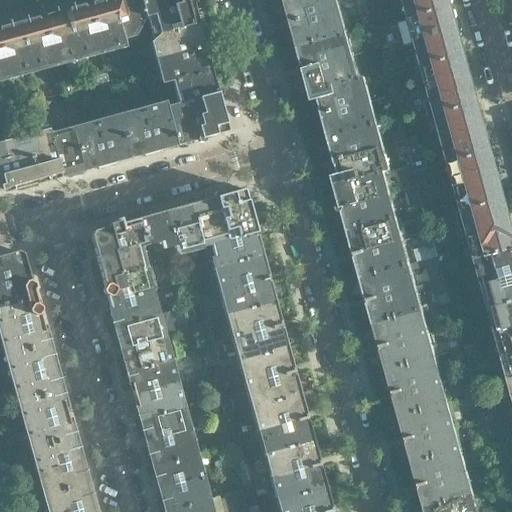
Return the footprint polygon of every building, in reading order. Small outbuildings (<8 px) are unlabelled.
[(120,35),(110,0),(102,0),(87,4),(99,49),(122,42),(120,35)] [(139,0),(110,0),(120,35),(137,30),(144,17),(139,0)] [(192,4),(194,3),(194,0),(139,0),(144,17),(153,15),(158,34),(197,23),(192,4)] [(334,11),(331,0),(283,0),(290,23),(334,11)] [(452,6),(449,0),(402,0),(403,3),(408,2),(412,17),(452,6)] [(378,8),(376,1),(368,3),(370,11),(378,8)] [(99,49),(87,4),(64,11),(76,55),(99,49)] [(458,30),(453,11),(452,6),(412,17),(416,32),(411,34),(414,43),(458,30)] [(76,55),(64,11),(40,17),(53,61),(76,55)] [(340,34),(334,11),(290,23),(296,46),(340,34)] [(53,61),(40,17),(17,23),(30,68),(53,61)] [(30,68),(17,23),(0,28),(0,50),(6,74),(30,68)] [(203,47),(197,23),(158,34),(153,39),(159,59),(203,47)] [(465,55),(458,30),(414,43),(416,51),(421,50),(425,66),(465,55)] [(347,57),(340,34),(296,46),(302,69),(347,57)] [(389,49),(387,42),(379,44),(381,52),(389,49)] [(210,70),(205,52),(203,47),(159,59),(165,82),(171,81),(171,80),(210,70)] [(391,57),(389,49),(381,52),(383,59),(391,57)] [(472,79),(465,55),(425,66),(429,81),(425,82),(427,91),(472,79)] [(353,80),(347,57),(302,69),(309,93),(353,81),(353,80)] [(149,70),(147,62),(146,62),(129,67),(131,75),(149,70)] [(131,75),(129,67),(114,71),(116,79),(131,75)] [(155,69),(149,70),(131,75),(134,87),(135,90),(159,83),(155,69)] [(227,132),(217,97),(220,95),(220,92),(218,90),(215,89),(210,70),(171,80),(171,81),(177,104),(188,101),(193,117),(198,115),(204,138),(227,132)] [(134,87),(131,75),(116,79),(108,82),(111,93),(134,87)] [(366,102),(360,79),(359,79),(353,80),(353,81),(309,93),(310,96),(314,111),(320,109),(321,115),(366,102)] [(478,103),(474,88),(472,79),(427,91),(430,100),(434,99),(438,114),(478,103)] [(79,88),(76,80),(61,84),(63,92),(79,88)] [(98,97),(95,85),(85,88),(88,99),(98,97)] [(62,94),(59,86),(36,92),(39,101),(62,94)] [(88,99),(85,88),(77,90),(80,102),(88,99)] [(403,98),(401,90),(393,93),(395,100),(403,98)] [(39,101),(36,92),(17,97),(20,106),(39,101)] [(405,105),(403,98),(395,100),(397,107),(405,105)] [(204,138),(198,115),(193,117),(188,101),(177,104),(165,107),(176,146),(195,140),(197,143),(200,143),(203,141),(203,138),(204,138)] [(372,125),(366,102),(321,115),(328,138),(372,125)] [(485,127),(483,120),(478,103),(438,114),(443,129),(438,131),(440,139),(485,127)] [(176,146),(165,107),(142,114),(152,152),(176,146)] [(152,152),(142,114),(119,120),(129,159),(152,152)] [(129,159),(119,120),(96,126),(106,165),(129,159)] [(379,149),(372,125),(328,138),(334,161),(379,149)] [(106,165),(96,126),(72,133),(83,171),(106,165)] [(491,152),(485,127),(440,139),(443,148),(448,147),(452,162),(491,152)] [(83,171),(72,133),(50,139),(49,139),(59,173),(63,172),(64,176),(83,171)] [(59,173),(49,139),(50,139),(48,134),(25,141),(35,180),(59,173)] [(416,146),(414,139),(406,141),(408,148),(416,146)] [(35,180),(25,141),(2,147),(12,186),(35,180)] [(418,154),(416,146),(408,148),(410,156),(418,154)] [(0,189),(12,186),(2,147),(0,147),(0,189)] [(385,172),(379,149),(334,161),(336,166),(330,168),(334,183),(334,186),(379,173),(379,174),(385,172)] [(498,176),(496,169),(491,152),(452,162),(456,178),(451,179),(454,188),(498,176)] [(385,197),(379,174),(379,173),(334,186),(341,209),(385,197)] [(505,200),(500,184),(498,176),(454,188),(456,197),(461,196),(465,211),(505,200)] [(429,195),(427,187),(419,189),(421,197),(429,195)] [(253,228),(248,208),(243,189),(219,196),(225,218),(220,219),(227,242),(255,234),(256,236),(258,234),(258,231),(257,229),(253,228)] [(227,242),(220,219),(225,218),(219,196),(217,194),(214,193),(211,195),(211,198),(192,204),(204,248),(211,246),(227,242)] [(431,202),(429,195),(421,197),(423,204),(431,202)] [(392,220),(385,197),(341,209),(347,232),(392,220)] [(511,224),(509,217),(505,200),(465,211),(469,226),(465,228),(467,236),(511,224)] [(204,248),(192,204),(164,211),(174,247),(177,256),(204,248)] [(174,247),(164,211),(137,219),(144,246),(160,241),(163,250),(174,247)] [(144,246),(137,219),(119,224),(118,222),(107,225),(108,227),(92,231),(89,236),(95,256),(136,244),(140,247),(144,246)] [(398,243),(392,220),(347,232),(353,255),(398,243)] [(511,226),(511,224),(467,236),(470,245),(474,244),(478,259),(511,250),(511,226)] [(261,257),(256,236),(255,234),(227,242),(211,246),(217,270),(261,257)] [(443,243),(441,236),(432,238),(434,245),(443,243)] [(404,266),(398,243),(353,255),(360,278),(404,266)] [(445,251),(443,243),(434,245),(436,253),(445,251)] [(145,267),(140,247),(136,244),(95,256),(101,279),(139,268),(140,269),(145,267)] [(511,250),(478,259),(477,260),(484,284),(511,276),(511,250)] [(0,281),(27,274),(22,254),(17,252),(0,256),(0,281)] [(268,281),(261,257),(217,270),(223,293),(268,281)] [(411,289),(404,266),(360,278),(366,302),(411,289)] [(146,291),(140,269),(139,268),(101,279),(107,302),(146,291)] [(0,306),(34,297),(27,274),(0,281),(0,306)] [(511,302),(511,276),(484,284),(490,308),(511,302)] [(274,304),(269,285),(268,281),(223,293),(230,316),(274,304)] [(417,313),(411,289),(366,302),(373,325),(417,313)] [(152,315),(146,291),(107,302),(114,325),(152,315)] [(190,304),(187,293),(179,295),(182,307),(190,304)] [(40,321),(34,297),(0,306),(0,326),(1,331),(40,321)] [(511,327),(511,302),(490,308),(497,332),(511,327)] [(196,325),(190,304),(182,307),(183,310),(179,310),(185,331),(188,330),(196,327),(196,325)] [(280,327),(274,304),(230,316),(236,339),(280,327)] [(423,336),(417,313),(373,325),(379,348),(423,336)] [(159,338),(152,315),(114,325),(120,348),(159,338)] [(46,344),(40,321),(1,331),(8,354),(46,344)] [(208,330),(206,322),(196,325),(196,327),(198,333),(208,330)] [(203,351),(202,348),(198,333),(196,327),(188,330),(195,353),(203,351)] [(287,350),(282,332),(280,327),(236,339),(242,362),(287,350)] [(511,353),(511,327),(497,332),(504,356),(511,353)] [(430,359),(423,336),(379,348),(385,371),(430,359)] [(165,361),(159,338),(120,348),(126,372),(165,361)] [(53,367),(46,344),(8,354),(14,378),(53,367)] [(220,369),(216,356),(218,355),(215,345),(202,348),(203,351),(207,367),(208,372),(210,371),(218,369),(220,369)] [(293,373),(287,350),(242,362),(249,385),(293,373)] [(207,367),(203,351),(195,353),(199,369),(207,367)] [(436,382),(430,359),(385,371),(392,394),(436,382)] [(171,384),(165,361),(126,372),(133,395),(171,384)] [(59,390),(53,367),(14,378),(20,401),(59,390)] [(220,377),(218,369),(210,371),(212,379),(220,377)] [(300,396),(294,378),(293,373),(249,385),(255,409),(300,396)] [(442,405),(436,382),(392,394),(398,417),(442,405)] [(178,407),(171,384),(133,395),(139,418),(178,407)] [(65,413),(59,390),(20,401),(27,424),(65,413)] [(306,420),(300,396),(255,409),(262,432),(306,420)] [(230,416),(227,404),(220,406),(222,415),(221,416),(221,418),(230,416)] [(449,428),(442,405),(398,417),(404,440),(449,428)] [(184,431),(178,407),(139,418),(145,441),(184,431)] [(221,416),(220,412),(218,412),(217,407),(209,409),(212,421),(221,419),(221,418),(221,416)] [(72,437),(65,413),(27,424),(33,447),(72,437)] [(236,436),(230,416),(221,418),(221,419),(222,420),(227,439),(236,436)] [(228,443),(227,439),(222,420),(203,425),(204,431),(215,428),(216,431),(213,432),(217,446),(220,446),(228,443)] [(312,443),(307,424),(306,420),(262,432),(268,455),(312,443)] [(455,451),(449,428),(404,440),(411,464),(455,451)] [(190,454),(184,431),(145,441),(152,464),(190,454)] [(78,460),(72,437),(33,447),(39,470),(78,460)] [(234,464),(230,450),(228,443),(220,446),(226,469),(235,467),(234,464)] [(319,466),(312,443),(268,455),(274,478),(319,466)] [(243,462),(239,447),(230,450),(234,464),(243,462)] [(461,475),(455,451),(411,464),(417,487),(461,475)] [(197,477),(190,454),(152,464),(158,488),(197,477)] [(84,483),(78,460),(39,470),(46,494),(84,483)] [(248,483),(243,462),(234,464),(235,467),(240,485),(248,483)] [(325,489),(320,471),(319,466),(274,478),(281,501),(325,489)] [(240,485),(235,467),(226,469),(233,492),(241,490),(240,485)] [(468,498),(461,475),(417,487),(423,510),(468,498)] [(203,500),(197,477),(158,488),(165,511),(203,500)] [(69,511),(91,506),(84,483),(46,494),(50,511),(69,511)] [(331,511),(325,489),(281,501),(283,511),(331,511)] [(243,497),(241,490),(233,492),(235,500),(243,497)] [(257,508),(253,495),(243,497),(247,511),(257,508)] [(471,511),(468,498),(423,510),(423,511),(471,511)] [(206,511),(203,500),(165,511),(164,511),(206,511)]
